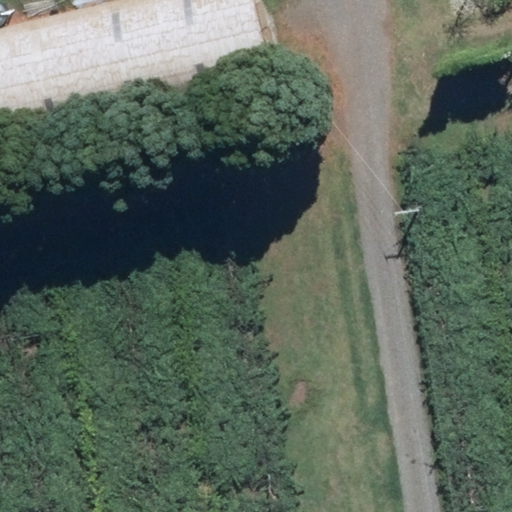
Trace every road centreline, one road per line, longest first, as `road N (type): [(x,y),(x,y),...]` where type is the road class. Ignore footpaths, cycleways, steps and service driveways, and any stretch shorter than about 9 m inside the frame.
road 1 (track): [(431,511),(347,0)]
road 2 (track): [(372,167),(511,136)]
